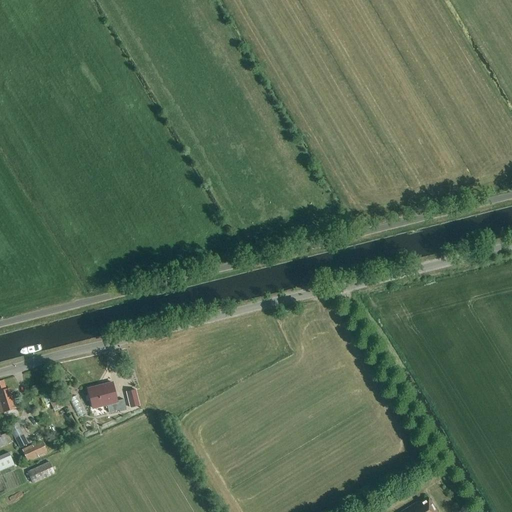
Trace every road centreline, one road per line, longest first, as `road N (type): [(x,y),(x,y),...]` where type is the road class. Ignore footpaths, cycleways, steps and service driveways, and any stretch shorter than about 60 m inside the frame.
road 1 (unclassified): [(0,373),(511,245)]
road 2 (unclassified): [(0,322),(511,196)]
